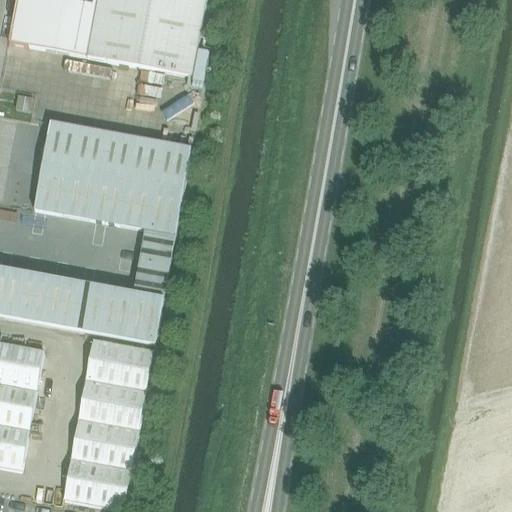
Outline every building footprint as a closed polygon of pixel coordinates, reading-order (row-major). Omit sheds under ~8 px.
[(17,0),(9,46),(193,80),(207,0),(17,0)] [(31,115),(33,102),(19,100),(16,113),(31,115)] [(79,222),(95,136),(52,128),(35,214),(79,222)] [(124,231),(140,144),(95,136),(79,222),(124,231)] [(192,153),(140,144),(124,231),(146,235),(176,240),(192,153)] [(170,272),(176,240),(146,235),(140,267),(170,272)] [(164,304),(170,272),(140,267),(134,299),(164,304)] [(0,319),(15,322),(23,278),(0,273),(0,319)] [(44,328),(52,283),(23,278),(15,322),(44,328)] [(72,333),(80,289),(52,283),(44,328),(72,333)] [(101,338),(109,294),(80,289),(72,333),(101,338)] [(156,348),(164,304),(134,299),(109,294),(101,338),(156,348)] [(94,345),(86,385),(147,396),(154,356),(94,345)] [(0,348),(0,389),(37,396),(44,356),(0,348)] [(140,436),(147,396),(86,385),(79,424),(140,436)] [(0,430),(30,436),(37,396),(0,389),(0,430)] [(109,511),(125,511),(140,436),(79,424),(65,504),(109,511)] [(0,471),(23,475),(30,436),(0,430),(0,471)]
